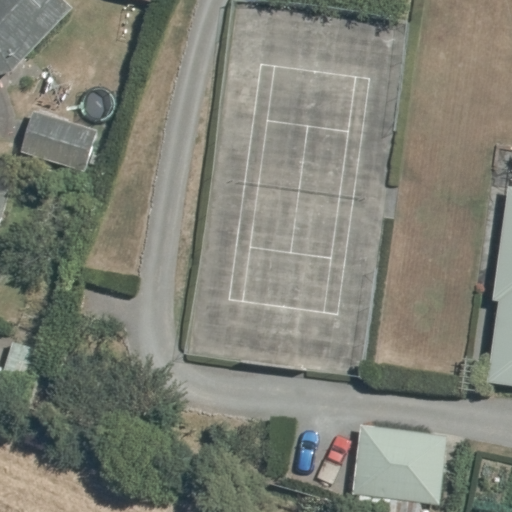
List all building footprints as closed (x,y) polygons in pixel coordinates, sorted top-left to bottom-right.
[(0,0),(0,77),(13,73),(75,13),(62,0),(0,0)] [(112,132),(37,112),(24,161),(98,181),(112,132)] [(0,225),(4,227),(17,186),(0,180),(0,225)] [(511,214),(492,384),(511,386),(511,214)] [(365,427),(356,506),(393,510),(392,511),(424,511),(426,503),(446,505),(453,437),(365,427)]
